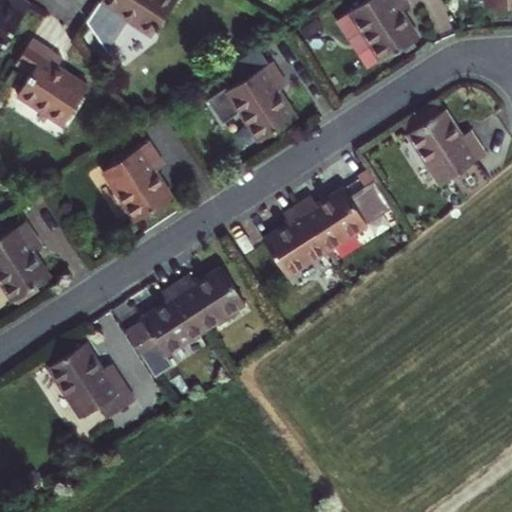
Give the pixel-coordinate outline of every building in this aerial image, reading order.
[(0,0),(0,45),(29,2),(26,0),(0,0)] [(100,0),(151,33),(171,0),(100,0)] [(407,3),(404,0),(359,0),(335,16),(368,67),(415,36),(397,10),(407,3)] [(30,37),(14,61),(29,71),(16,91),(62,122),(86,85),(55,64),(61,57),(30,37)] [(284,83),(268,60),(265,62),(253,44),(229,60),(241,78),(226,88),(225,85),(206,97),(222,120),(239,110),(258,139),(293,116),(275,89),(284,83)] [(442,110),(406,133),(439,183),(450,175),(474,158),(484,152),(468,130),(461,135),(442,110)] [(162,163),(147,139),(101,169),(134,220),(170,196),(153,169),(162,163)] [(487,176),(474,158),(450,175),(463,193),(487,176)] [(348,196),(365,221),(390,206),(373,180),(348,196)] [(309,194),(296,203),(325,247),(365,221),(348,196),(342,187),(315,203),(309,194)] [(284,274),(325,247),(296,203),(282,212),(288,221),(261,238),(284,274)] [(40,243),(24,219),(0,234),(0,281),(11,299),(13,298),(34,284),(47,276),(30,249),(40,243)] [(188,274),(173,283),(202,328),(243,301),(220,265),(194,282),(188,274)] [(140,320),(124,331),(153,374),(169,364),(163,354),(202,328),(173,283),(161,291),(166,300),(139,317),(140,320)] [(34,284),(13,298),(17,303),(37,289),(34,284)] [(83,342),(47,364),(80,414),(98,403),(106,416),(134,397),(111,362),(101,368),(83,342)]
